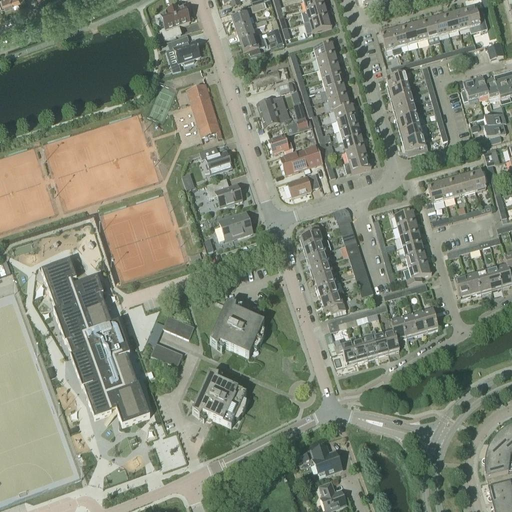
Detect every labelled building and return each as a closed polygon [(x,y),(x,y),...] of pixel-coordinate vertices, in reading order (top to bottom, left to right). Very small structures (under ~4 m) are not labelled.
[(13,3),(20,0),(19,0),(0,0),(0,4),(1,8),(13,4),(13,3)] [(251,8),(262,5),(264,4),(262,0),(257,0),(249,2),(251,8)] [(275,11),(281,9),(277,0),(274,0),(272,1),(275,11)] [(312,0),(303,3),(306,13),(326,7),(324,2),(326,1),(325,0),(312,0)] [(263,11),(262,5),(251,8),(249,9),(251,15),(263,11)] [(326,7),(306,13),(309,24),(330,18),(327,7),(326,7)] [(474,10),(474,8),(463,11),(469,31),(479,28),(480,33),(487,32),(480,8),(474,10)] [(166,15),(160,17),(165,33),(161,34),(164,42),(181,37),(178,29),(189,26),(184,10),(178,11),(178,9),(165,14),(166,15)] [(279,21),(284,20),(281,9),(275,11),(279,21)] [(469,31),(463,11),(453,14),(458,33),(469,31)] [(458,33),(453,14),(442,17),(448,36),(458,33)] [(246,29),(250,28),(246,15),(231,20),(235,32),(246,29)] [(448,36),(442,17),(432,20),(437,39),(448,36)] [(330,18),(309,24),(312,34),(332,29),(330,22),(332,22),(330,18)] [(282,31),(287,30),(284,20),(279,21),(282,31)] [(437,39),(432,20),(422,22),(427,42),(437,39)] [(427,42),(422,22),(411,25),(417,45),(427,42)] [(401,28),(407,48),(417,45),(411,25),(401,28)] [(256,26),(250,28),(246,29),(235,32),(239,44),(254,39),(252,32),(257,31),(256,26)] [(391,31),(398,56),(400,56),(402,53),(401,50),(407,48),(401,28),(391,31)] [(287,30),(282,31),(285,42),(290,41),(287,30)] [(254,39),(239,44),(243,56),(248,54),(250,58),(260,55),(259,50),(264,49),(261,41),(279,35),(278,31),(273,33),(254,39)] [(398,56),(391,31),(379,34),(385,54),(392,52),(394,58),(398,56)] [(178,66),(184,64),(184,67),(193,64),(193,61),(200,59),(195,44),(181,48),(179,42),(168,46),(170,52),(173,51),(178,66)] [(315,62),(335,56),(332,45),(312,51),(315,62)] [(475,52),(473,47),(463,50),(464,55),(475,52)] [(499,48),(486,51),(489,62),(502,59),(499,48)] [(464,55),(463,50),(453,53),(454,58),(464,55)] [(454,58),(453,53),(442,55),(443,61),(454,58)] [(443,61),(442,55),(432,58),(433,63),(443,61)] [(293,68),(298,67),(295,56),(290,58),(293,68)] [(335,56),(315,62),(318,72),(338,66),(335,56)] [(433,63),(432,58),(421,61),(423,66),(433,63)] [(411,64),(413,69),(423,66),(421,61),(411,64)] [(449,72),(456,71),(454,63),(447,65),(449,72)] [(401,67),(402,72),(413,69),(411,64),(401,67)] [(321,83),(341,77),(338,66),(318,72),(321,83)] [(402,72),(401,67),(390,70),(391,75),(402,72)] [(253,91),(287,80),(284,70),(249,81),(253,91)] [(387,93),(407,87),(404,76),(384,82),(387,93)] [(299,89),(304,87),(301,77),(296,78),(299,89)] [(324,93),(344,87),(341,77),(321,83),(324,93)] [(477,101),(487,98),(483,82),(482,79),(472,81),(477,101)] [(487,98),(488,102),(498,99),(494,85),(495,84),(493,79),(483,82),(487,98)] [(498,99),(499,104),(511,100),(511,79),(495,84),(494,85),(498,99)] [(464,93),(460,94),(463,105),(467,103),(477,101),(472,81),(462,84),(464,93)] [(200,140),(219,134),(205,87),(185,93),(200,140)] [(344,87),(324,93),(327,103),(347,98),(344,87)] [(390,103),(414,97),(412,92),(408,93),(407,87),(387,93),(390,103)] [(393,113),(413,108),(411,102),(415,101),(414,97),(390,103),(393,113)] [(347,98),(327,103),(330,114),(333,113),(350,109),(347,98)] [(260,119),(285,111),(281,99),(256,107),(260,119)] [(336,124),(356,118),(353,108),(350,109),(333,113),(336,124)] [(396,124),(415,118),(419,117),(418,113),(414,114),(413,108),(393,113),(396,124)] [(285,111),(260,119),(264,130),(288,122),(285,111)] [(502,126),(502,127),(505,126),(502,116),(483,121),(486,131),(502,126)] [(339,134),(359,129),(356,118),(336,124),(339,134)] [(399,134),(418,129),(415,118),(396,124),(399,134)] [(305,122),(295,125),(298,132),(307,129),(305,122)] [(502,126),(486,131),(483,131),(487,147),(501,143),(499,138),(505,137),(502,127),(502,126)] [(359,129),(339,134),(342,144),(362,139),(359,129)] [(402,145),(421,139),(418,129),(399,134),(402,145)] [(287,136),(284,138),(268,143),(272,156),(283,152),(283,154),(292,151),(287,136)] [(421,139),(402,145),(405,155),(406,154),(407,158),(427,153),(425,148),(424,149),(423,144),(428,143),(426,138),(421,139)] [(322,139),(318,140),(321,151),(326,149),(322,139)] [(345,155),(365,149),(362,139),(342,144),(345,155)] [(317,149),(279,161),(285,178),(322,166),(317,149)] [(324,161),(329,159),(326,149),(321,151),(324,161)] [(348,165),(368,160),(365,149),(345,155),(348,165)] [(210,178),(231,171),(226,154),(216,157),(214,150),(199,155),(201,163),(205,162),(210,178)] [(483,155),(483,157),(484,158),(485,163),(487,169),(492,168),(494,167),(490,153),(483,155)] [(327,171),(332,170),(329,159),(324,161),(327,171)] [(344,166),(343,166),(347,177),(371,171),(368,160),(348,165),(344,166)] [(492,168),(487,169),(489,179),(495,178),(492,168)] [(332,170),(327,171),(330,182),(335,180),(332,170)] [(469,174),(474,194),(485,191),(480,171),(469,174)] [(458,177),(464,197),(474,194),(469,174),(458,177)] [(181,178),(186,192),(195,189),(190,175),(181,178)] [(310,192),(319,189),(315,177),(287,186),(292,200),(311,194),(310,192)] [(448,180),(453,200),(464,197),(458,177),(448,180)] [(492,190),(498,188),(495,178),(489,179),(492,190)] [(437,183),(443,203),(453,200),(448,180),(437,183)] [(234,206),(242,204),(237,188),(225,192),(222,183),(205,188),(209,201),(216,199),(220,211),(227,209),(227,211),(235,208),(234,206)] [(443,203),(437,183),(427,186),(432,206),(443,203)] [(495,200),(501,199),(498,188),(492,190),(495,200)] [(498,211),(503,209),(501,199),(495,200),(498,211)] [(479,211),(480,217),(492,214),(490,208),(479,211)] [(503,209),(498,211),(501,222),(507,220),(503,209)] [(468,214),(470,220),(480,217),(479,211),(468,214)] [(397,230),(416,225),(413,213),(394,219),(397,230)] [(458,217),(460,222),(470,220),(468,214),(458,217)] [(220,230),(215,232),(219,243),(224,241),(225,243),(237,239),(237,241),(252,236),(245,215),(218,224),(220,230)] [(447,220),(449,225),(460,222),(458,217),(447,220)] [(339,233),(351,230),(349,224),(351,223),(349,218),(336,222),(339,233)] [(449,225),(447,220),(437,223),(439,228),(449,225)] [(376,236),(381,234),(378,223),(372,225),(376,236)] [(400,240),(419,235),(416,225),(397,230),(400,240)] [(305,238),(299,240),(302,251),(322,245),(318,234),(320,234),(318,228),(303,232),(305,238)] [(341,239),(353,236),(351,230),(339,233),(341,239)] [(378,246),(384,245),(381,234),(376,236),(378,246)] [(403,251),(422,245),(419,235),(400,240),(403,251)] [(345,250),(347,249),(356,246),(353,236),(341,239),(345,250)] [(488,243),(489,249),(500,246),(498,241),(488,243)] [(322,245),(302,251),(306,261),(325,255),(330,253),(327,243),(322,245)] [(381,256),(387,255),(389,254),(388,250),(386,251),(384,245),(378,246),(381,256)] [(406,261),(425,256),(422,245),(403,251),(406,261)] [(356,246),(347,249),(345,250),(348,259),(359,255),(356,246)] [(479,251),(478,246),(467,249),(468,254),(479,251)] [(458,257),(457,252),(446,255),(448,262),(459,259),(459,257),(458,257)] [(309,272),(328,265),(325,255),(306,261),(309,272)] [(351,269),(354,268),(363,265),(359,255),(348,259),(351,269)] [(384,267),(390,265),(387,255),(381,256),(384,267)] [(511,276),(511,255),(503,258),(506,268),(509,278),(511,276)] [(425,256),(406,261),(409,271),(428,266),(425,256)] [(312,282),(332,276),(328,265),(309,272),(312,282)] [(354,268),(351,269),(354,279),(357,278),(366,275),(363,265),(354,268)] [(390,265),(384,267),(387,277),(392,276),(390,265)] [(428,266),(409,271),(411,281),(406,282),(407,288),(422,284),(421,279),(431,276),(428,266)] [(68,267),(41,277),(55,316),(53,317),(81,395),(83,394),(94,425),(110,419),(110,418),(116,416),(122,432),(148,423),(137,392),(135,393),(123,360),(126,359),(116,330),(110,332),(99,300),(100,300),(95,284),(77,291),(68,267)] [(495,271),(501,291),(511,288),(509,278),(506,268),(495,271)] [(485,274),(490,293),(501,291),(495,271),(485,274)] [(490,293),(485,274),(475,276),(480,296),(490,293)] [(366,275),(357,278),(354,279),(357,288),(369,284),(366,275)] [(316,292),(335,286),(332,276),(312,282),(316,292)] [(392,276),(387,277),(390,288),(395,287),(392,276)] [(464,279),(470,299),(480,296),(475,276),(464,279)] [(470,299),(464,279),(454,282),(459,302),(470,299)] [(359,294),(371,291),(369,284),(357,288),(359,294)] [(319,302),(338,296),(335,286),(316,292),(319,302)] [(414,290),(415,295),(416,296),(427,293),(425,287),(414,290)] [(415,295),(414,290),(404,293),(405,298),(415,295)] [(371,291),(359,294),(361,300),(373,296),(371,291)] [(405,298),(404,293),(394,296),(395,301),(396,304),(400,303),(399,300),(405,298)] [(338,296),(319,302),(323,313),(329,311),(331,316),(345,312),(343,306),(342,306),(338,296)] [(385,304),(395,301),(394,296),(383,298),(385,304)] [(248,360),(264,326),(245,318),(245,317),(245,316),(244,318),(240,317),(241,310),(226,307),(209,345),(217,351),(220,347),(248,360)] [(376,311),(377,316),(387,313),(386,308),(376,311)] [(365,314),(366,319),(377,316),(376,311),(365,314)] [(421,314),(426,334),(437,331),(431,311),(421,314)] [(426,334),(421,314),(410,317),(416,337),(426,334)] [(356,322),(355,317),(344,320),(345,325),(356,322)] [(400,320),(406,340),(416,337),(410,317),(400,320)] [(169,334),(175,321),(168,319),(162,331),(169,334)] [(345,325),(344,320),(327,324),(330,335),(340,332),(338,327),(345,325)] [(406,340),(400,320),(390,323),(392,332),(395,343),(406,340)] [(175,337),(181,324),(175,321),(169,334),(175,337)] [(182,340),(187,327),(181,324),(175,337),(182,340)] [(153,330),(161,334),(163,328),(155,325),(153,330)] [(187,327),(182,340),(189,343),(194,330),(187,327)] [(161,334),(153,330),(151,335),(159,339),(161,334)] [(370,334),(371,338),(377,359),(387,356),(382,335),(375,337),(374,332),(370,334)] [(382,335),(387,356),(398,353),(395,343),(392,332),(382,335)] [(149,339),(149,340),(157,344),(159,339),(151,335),(149,339)] [(377,359),(371,338),(361,341),(367,361),(377,359)] [(355,339),(350,341),(351,344),(356,364),(367,361),(361,341),(356,343),(355,339)] [(149,340),(146,346),(155,349),(157,344),(149,340)] [(356,364),(351,344),(341,347),(339,343),(333,345),(336,357),(342,355),(345,367),(356,364)] [(157,362),(163,349),(156,346),(150,359),(157,362)] [(163,365),(169,352),(163,349),(157,362),(163,365)] [(169,352),(163,365),(170,367),(175,354),(169,352)] [(175,354),(170,367),(177,370),(182,357),(175,354)] [(230,430),(246,396),(217,383),(218,379),(208,377),(191,415),(203,425),(208,419),(211,421),(210,422),(211,423),(212,422),(230,430)] [(511,511),(511,493),(510,484),(511,483),(511,474),(508,476),(510,460),(511,457),(511,428),(509,430),(507,431),(505,432),(505,431),(504,431),(503,431),(502,431),(501,431),(501,432),(500,432),(500,433),(500,434),(500,435),(502,438),(507,435),(509,438),(503,443),(498,437),(496,439),(495,440),(494,442),(492,445),(490,446),(490,448),(489,450),(488,451),(487,453),(486,455),(486,457),(485,458),(485,460),(492,461),(491,469),(487,469),(488,463),(484,463),(483,463),(482,463),(481,464),(481,465),(481,466),(481,467),(482,468),(483,469),(484,469),(484,471),(484,473),(484,475),(484,476),(484,478),(485,480),(485,482),(486,482),(488,490),(487,490),(489,498),(488,498),(488,499),(487,499),(487,500),(487,501),(487,502),(487,503),(488,503),(488,504),(489,504),(490,504),(491,504),(494,503),(492,498),(495,497),(497,505),(491,507),(492,511),(511,511)] [(326,479),(341,473),(334,455),(328,457),(325,449),(311,455),(314,462),(312,463),(318,478),(319,480),(325,478),(326,479)] [(324,511),(333,511),(345,508),(340,494),(334,496),(330,486),(319,490),(322,500),(320,501),(324,511)]
